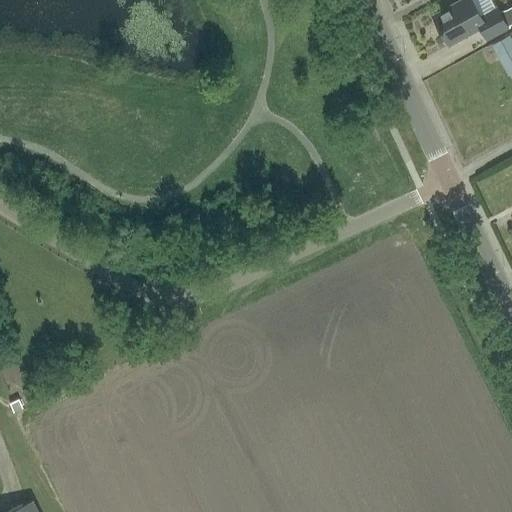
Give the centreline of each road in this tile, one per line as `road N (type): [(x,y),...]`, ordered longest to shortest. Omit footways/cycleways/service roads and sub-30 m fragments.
road 1 (unclassified): [(0,210),(142,295),(173,302),(200,298),(449,182)]
road 2 (tertiary): [(449,182),(364,0)]
road 3 (tertiary): [(511,312),(449,182)]
